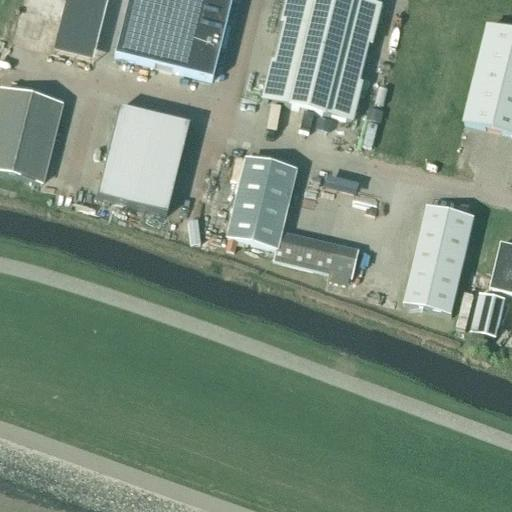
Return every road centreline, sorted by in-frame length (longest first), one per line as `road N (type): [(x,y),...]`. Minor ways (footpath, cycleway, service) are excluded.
road 1 (unclassified): [(511,449),(107,302),(0,272)]
road 2 (unclassified): [(0,446),(187,511)]
